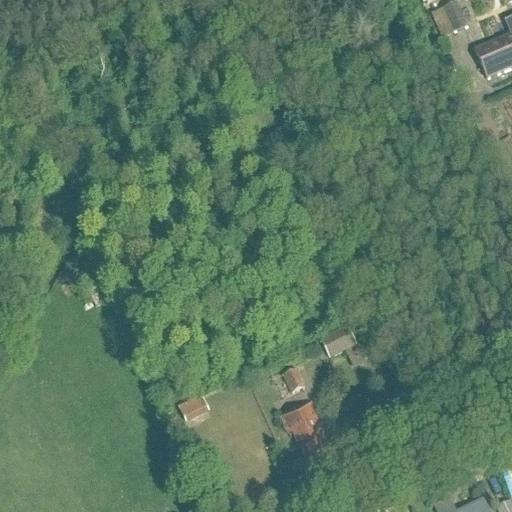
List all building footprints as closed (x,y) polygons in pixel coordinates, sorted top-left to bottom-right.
[(489,0),(470,0),(474,15),(492,12),(489,0)] [(441,14),(430,18),(441,44),(452,39),(466,33),(456,7),(442,13),(441,14)] [(510,39),(476,54),(488,83),(511,72),(511,22),(504,26),(510,39)] [(91,287),(82,291),(92,312),(101,308),(91,287)] [(318,345),(328,364),(343,356),(353,374),(364,368),(345,331),(318,345)] [(296,374),(282,381),(291,399),(305,392),(296,374)] [(210,411),(228,405),(224,392),(205,398),(210,411)] [(178,411),(186,428),(209,416),(201,400),(178,411)] [(281,422),(289,439),(294,437),(306,464),(328,454),(316,428),(321,426),(312,407),(281,422)]
